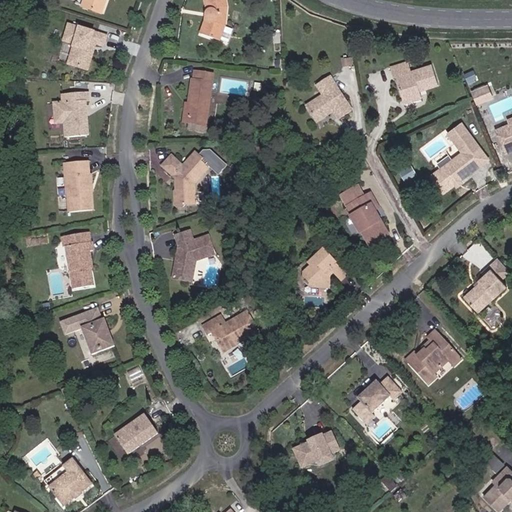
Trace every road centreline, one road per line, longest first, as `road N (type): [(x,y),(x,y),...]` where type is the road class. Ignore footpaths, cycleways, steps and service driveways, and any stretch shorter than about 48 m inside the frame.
road 1 (residential): [(435,255),(240,428)]
road 2 (residential): [(213,427),(165,350),(135,260)]
road 3 (secondary): [(511,19),(411,16),(343,0)]
road 4 (residential): [(130,163),(137,76),(164,0)]
road 5 (residential): [(435,255),(371,152)]
